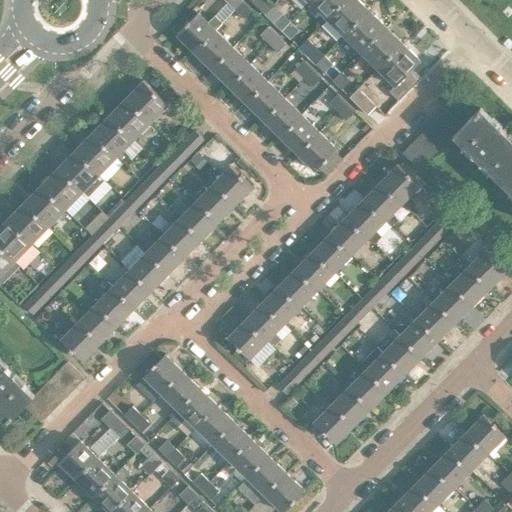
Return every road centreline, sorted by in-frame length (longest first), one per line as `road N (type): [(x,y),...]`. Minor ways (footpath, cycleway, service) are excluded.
road 1 (unclassified): [(0,481),(158,327),(193,327)]
road 2 (unclassified): [(310,204),(137,33)]
road 3 (unclassified): [(310,204),(478,45)]
road 4 (unclassified): [(349,489),(193,327)]
road 5 (unclassified): [(0,156),(137,33)]
road 6 (unclassified): [(349,489),(472,368)]
road 7 (unclassified): [(193,327),(310,204)]
